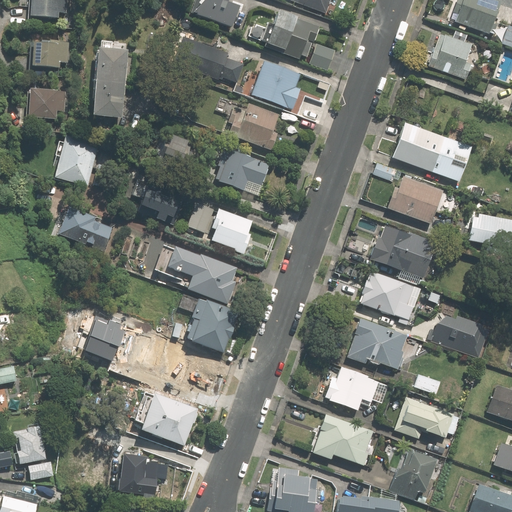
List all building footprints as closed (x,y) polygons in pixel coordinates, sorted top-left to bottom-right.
[(67,14),(67,0),(29,0),(28,22),(49,23),(49,20),(59,20),(59,14),(67,14)] [(224,0),(195,0),(190,16),(230,30),(238,7),(224,2),(224,0)] [(285,0),(326,15),(331,0),(285,0)] [(498,3),(489,0),(456,0),(449,20),(454,21),(453,23),(487,35),(487,33),(491,35),(494,26),(490,25),(498,3)] [(318,29),(278,14),(273,27),(267,25),(265,30),(260,28),(256,41),(267,45),(266,49),(304,63),(311,42),(313,43),(318,29)] [(508,47),(511,35),(511,34),(503,31),(499,43),(508,47)] [(236,82),(242,64),(224,58),(226,53),(180,36),(170,63),(217,79),(217,77),(222,79),(222,77),(236,82)] [(425,67),(462,80),(468,65),(462,63),(468,46),(442,37),(441,38),(436,37),(425,67)] [(67,63),(68,43),(49,41),(49,44),(30,43),(28,70),(49,72),(49,68),(59,69),(59,62),(67,63)] [(327,73),(333,49),(314,44),(308,69),(327,73)] [(95,48),(90,115),(119,118),(124,50),(95,48)] [(260,62),(248,95),(289,109),(297,88),(292,87),(296,75),(260,62)] [(30,91),(28,119),(55,121),(56,112),(63,112),(64,93),(30,91)] [(273,114),(244,103),(241,110),(234,108),(234,109),(230,108),(225,121),(229,122),(225,134),(268,150),(274,133),(267,130),(273,114)] [(404,125),(392,160),(458,184),(471,149),(404,125)] [(88,187),(98,145),(64,137),(54,179),(88,187)] [(187,143),(172,138),(171,140),(166,139),(165,142),(160,141),(155,154),(160,156),(155,168),(180,177),(185,164),(188,165),(193,154),(189,152),(190,147),(186,146),(187,143)] [(258,197),(269,167),(224,151),(218,167),(220,168),(215,180),(219,182),(219,183),(258,197)] [(375,163),(370,176),(390,183),(395,170),(375,163)] [(98,165),(93,185),(105,188),(109,168),(98,165)] [(393,190),(385,211),(428,226),(440,194),(400,179),(396,191),(393,190)] [(177,218),(183,203),(180,202),(182,199),(136,184),(132,196),(141,199),(137,213),(173,225),(175,218),(177,218)] [(195,204),(187,227),(205,234),(213,210),(195,204)] [(104,252),(112,229),(94,222),(95,218),(68,208),(58,236),(85,245),(82,254),(92,257),(95,249),(104,252)] [(215,231),(211,242),(234,250),(234,252),(243,255),(251,235),(248,234),(252,223),(218,211),(211,230),(215,231)] [(469,218),(465,242),(507,249),(511,222),(475,216),(475,219),(469,218)] [(374,239),(366,261),(420,280),(425,265),(423,264),(431,242),(405,233),(404,236),(381,228),(376,240),(374,239)] [(187,291),(226,305),(234,283),(231,282),(235,270),(200,257),(199,258),(174,249),(167,269),(192,278),(187,291)] [(413,288),(370,272),(366,282),(364,282),(359,295),(361,295),(358,305),(392,317),(392,315),(408,321),(415,301),(409,299),(413,288)] [(430,295),(427,303),(438,307),(441,299),(430,295)] [(205,304),(197,302),(186,333),(189,334),(186,340),(192,342),(191,344),(223,355),(238,313),(206,302),(205,304)] [(424,338),(478,355),(486,329),(433,312),(424,338)] [(401,359),(398,358),(400,353),(397,352),(402,337),(355,320),(350,335),(352,335),(344,357),(361,364),(363,359),(394,370),(395,367),(398,368),(401,359)] [(200,406),(214,365),(175,351),(160,391),(200,406)] [(0,370),(0,385),(16,382),(13,368),(0,370)] [(387,387),(362,379),(362,377),(336,368),(332,379),(328,378),(321,397),(325,399),(325,401),(353,411),(356,403),(366,407),(368,400),(381,404),(387,387)] [(417,374),(412,387),(435,395),(439,382),(417,374)] [(420,396),(393,386),(384,412),(397,416),(392,431),(416,439),(418,432),(434,437),(434,436),(442,438),(443,434),(449,436),(455,417),(417,403),(420,396)] [(511,423),(511,422),(511,393),(494,386),(484,413),(511,423)] [(154,395),(140,433),(183,448),(197,411),(154,395)] [(369,456),(371,449),(364,447),(369,433),(321,416),(315,431),(318,432),(310,454),(328,460),(329,456),(360,467),(364,454),(369,456)] [(40,430),(39,430),(38,425),(27,426),(28,431),(13,433),(13,437),(18,436),(21,454),(18,454),(20,466),(45,462),(40,430)] [(511,473),(511,448),(500,444),(492,466),(511,473)] [(421,494),(433,460),(421,456),(422,452),(406,447),(400,464),(401,464),(398,471),(394,470),(387,490),(411,499),(414,491),(421,494)] [(7,453),(0,454),(0,466),(9,466),(7,453)] [(122,455),(119,494),(146,497),(150,458),(122,455)] [(50,464),(28,468),(30,480),(53,477),(50,464)] [(293,470),(286,468),(274,501),(304,511),(332,511),(341,488),(333,485),(333,483),(294,469),(293,470)] [(511,511),(511,498),(480,486),(470,511),(511,511)] [(400,511),(401,501),(340,493),(337,511),(400,511)] [(35,511),(38,503),(4,496),(0,511),(35,511)]
